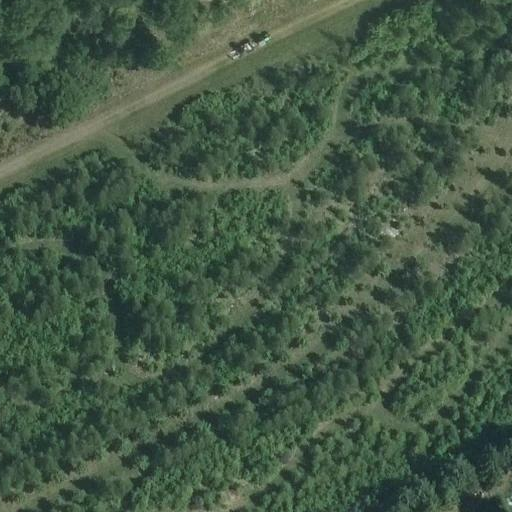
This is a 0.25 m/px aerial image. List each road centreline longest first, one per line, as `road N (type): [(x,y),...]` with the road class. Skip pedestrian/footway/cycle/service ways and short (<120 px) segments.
road 1 (track): [(511,125),(468,192),(295,368),(16,511)]
road 2 (track): [(324,0),(0,161)]
